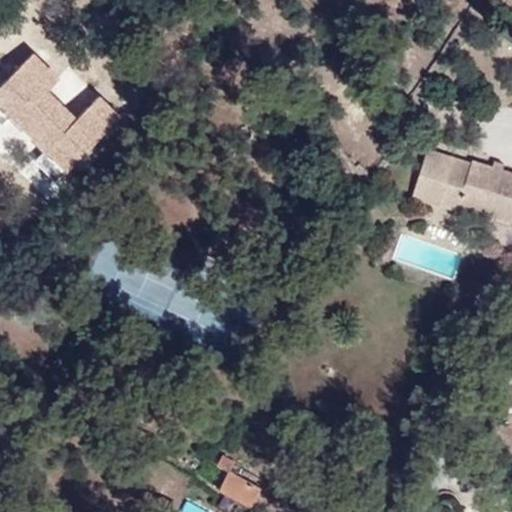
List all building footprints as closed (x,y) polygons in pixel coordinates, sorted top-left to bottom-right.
[(49,165),(113,91),(90,71),(68,96),(39,70),(50,58),(21,33),(0,57),(0,97),(3,100),(37,130),(24,144),(49,165)] [(445,183),(453,155),(425,148),(418,176),(445,183)] [(511,203),(511,162),(472,151),(470,159),(453,155),(442,194),(463,200),(466,189),(511,203)] [(442,194),(445,183),(418,176),(415,187),(442,194)] [(486,207),(489,196),(466,189),(463,200),(486,207)] [(158,306),(153,327),(217,342),(228,298),(96,267),(91,290),(158,306)] [(244,509),(257,485),(231,471),(237,461),(217,450),(208,468),(221,476),(213,491),(244,509)]
